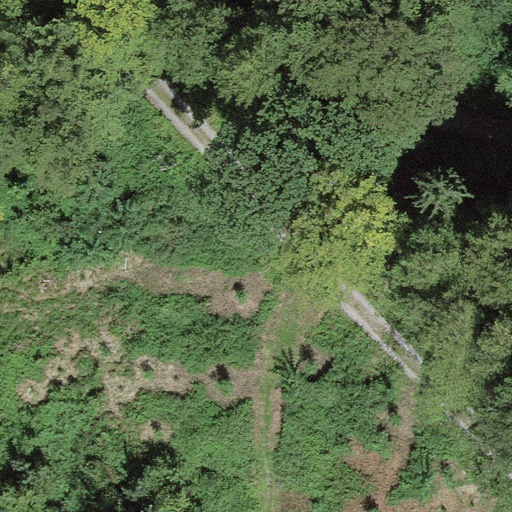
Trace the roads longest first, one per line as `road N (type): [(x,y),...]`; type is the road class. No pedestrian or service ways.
road 1 (track): [(511,465),(306,265),(66,0)]
road 2 (track): [(511,138),(183,0)]
